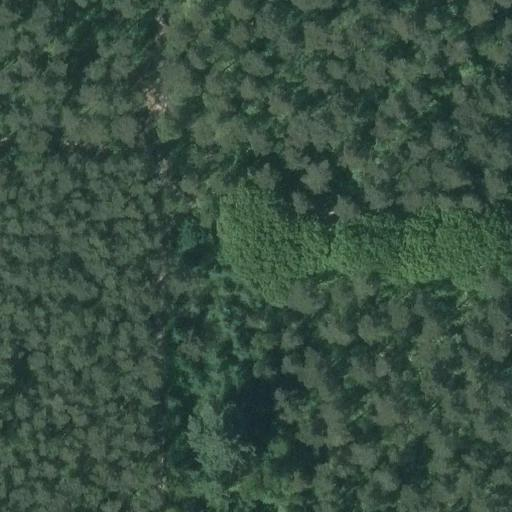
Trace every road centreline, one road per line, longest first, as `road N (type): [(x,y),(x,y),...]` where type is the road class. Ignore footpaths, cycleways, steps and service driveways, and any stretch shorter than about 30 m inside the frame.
road 1 (track): [(156,511),(153,150)]
road 2 (track): [(154,222),(511,217)]
road 3 (track): [(0,141),(153,150)]
road 4 (track): [(153,150),(155,0)]
